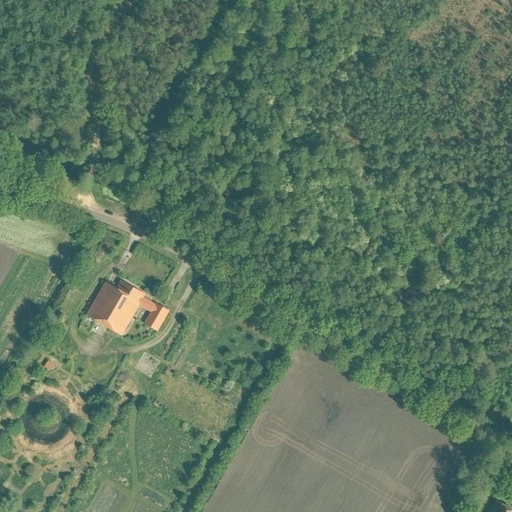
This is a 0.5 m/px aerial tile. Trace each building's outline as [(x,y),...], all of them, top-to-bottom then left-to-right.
[(145,295),(120,280),(116,288),(105,282),(86,315),(121,336),(138,305),(150,312),(143,324),(157,331),(169,311),(155,303),(155,305),(143,298),(145,295)] [(61,322),(65,315),(58,311),(54,319),(61,322)] [(38,355),(34,362),(41,365),(45,359),(38,355)] [(53,365),(47,361),(43,367),(49,372),(53,365)] [(143,362),(138,371),(150,379),(156,369),(143,362)] [(503,505),(495,500),(487,511),(511,511),(511,510),(511,507),(506,504),(503,505)]
